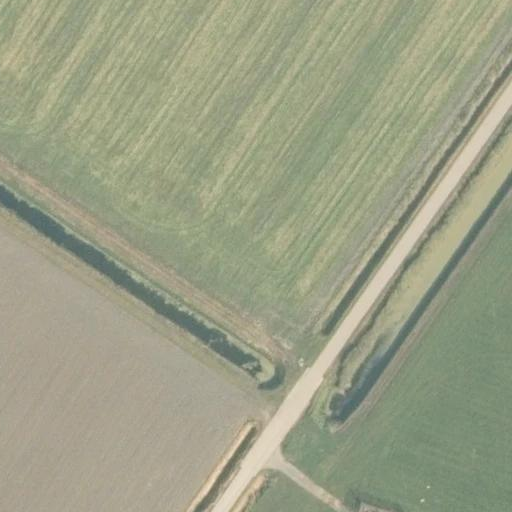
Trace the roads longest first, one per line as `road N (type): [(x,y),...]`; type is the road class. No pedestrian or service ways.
road 1 (unclassified): [(218,511),(511,93)]
road 2 (track): [(311,379),(0,171)]
